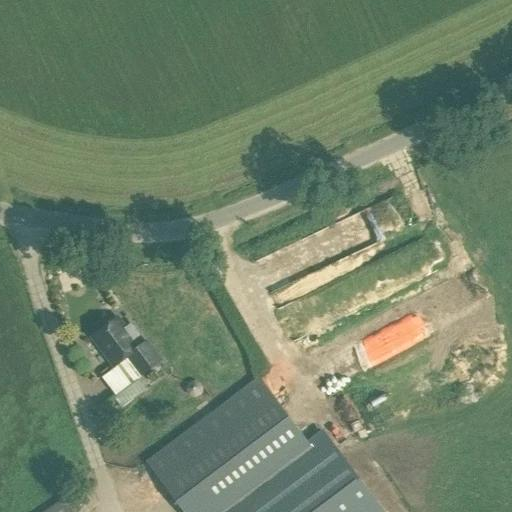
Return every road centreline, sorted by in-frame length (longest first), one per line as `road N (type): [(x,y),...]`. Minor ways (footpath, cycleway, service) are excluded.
road 1 (unclassified): [(0,208),(148,232),(226,219),(511,87)]
road 2 (unknown): [(27,214),(105,475),(107,511)]
